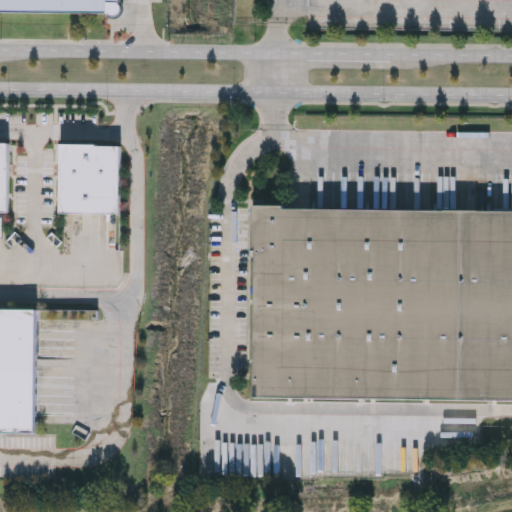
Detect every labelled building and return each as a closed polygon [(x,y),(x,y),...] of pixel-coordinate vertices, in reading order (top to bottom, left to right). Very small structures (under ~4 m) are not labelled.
[(0,0),(122,0),(122,12),(0,11),(0,0)] [(10,212),(0,211),(0,142),(10,142),(10,212)] [(122,213),(59,213),(59,144),(122,144),(122,213)] [(257,213),(511,214),(511,405),(256,404),(257,213)] [(38,434),(0,433),(0,308),(39,309),(38,434)]
